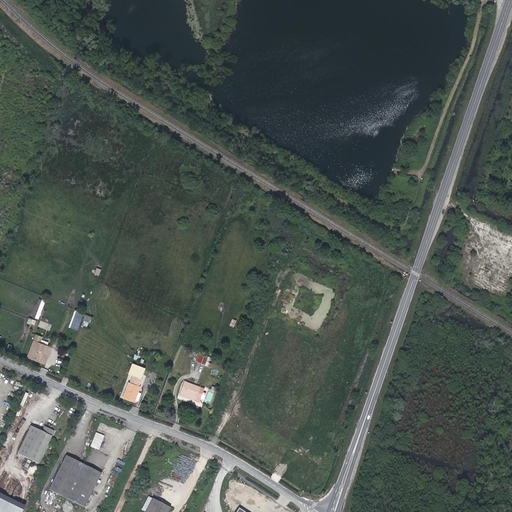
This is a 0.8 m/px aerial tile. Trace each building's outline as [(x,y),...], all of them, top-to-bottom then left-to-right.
[(85,314),(77,311),(71,329),(79,331),(85,314)] [(32,348),(48,354),(52,343),(38,338),(35,337),(32,348)] [(32,348),(28,357),(45,363),(48,354),(32,348)] [(197,362),(205,366),(208,358),(199,355),(197,362)] [(129,385),(123,399),(134,403),(140,389),(138,388),(141,382),(132,378),(130,385),(129,385)] [(194,399),(199,387),(184,381),(179,394),(194,399)] [(41,462),(55,430),(46,425),(44,430),(33,425),(20,452),(41,462)] [(91,446),(99,450),(105,435),(97,432),(91,446)] [(53,489),(70,498),(87,463),(69,455),(53,489)] [(70,498),(88,506),(104,472),(87,463),(70,498)] [(0,511),(24,511),(28,505),(0,491),(0,511)] [(168,511),(171,508),(152,498),(145,511),(168,511)]
